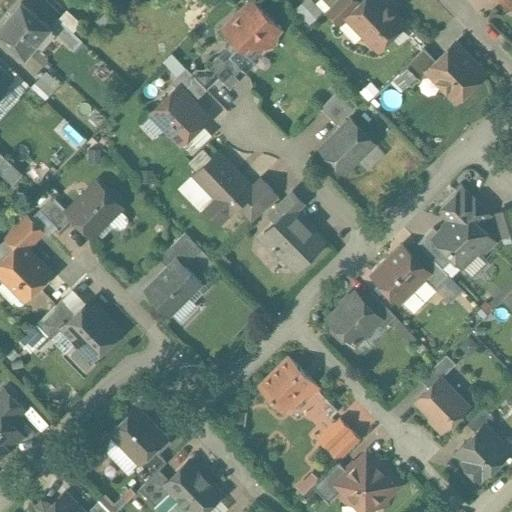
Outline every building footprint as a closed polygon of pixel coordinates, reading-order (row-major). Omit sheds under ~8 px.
[(281,28),(253,0),(223,30),(239,47),(229,58),(230,59),(241,70),(245,74),(256,64),(250,58),(281,28)] [(336,0),(330,7),(326,11),(340,25),(347,18),(346,17),(360,3),(357,0),(336,0)] [(404,23),(381,0),(363,0),(360,3),(346,17),(347,18),(366,37),(367,41),(370,44),(373,46),(376,47),(378,49),(404,23)] [(21,2),(0,26),(0,34),(25,56),(37,42),(41,46),(54,30),(50,27),(21,2)] [(81,41),(58,19),(50,27),(54,30),(74,50),(81,41)] [(484,73),(455,43),(436,61),(427,69),(428,70),(456,100),(484,73)] [(424,48),(398,73),(412,86),(428,70),(427,69),(436,61),(424,48)] [(230,59),(214,74),(218,78),(230,90),(239,81),(234,76),(241,70),(230,59)] [(207,66),(204,70),(196,69),(191,73),(207,90),(218,78),(214,74),(207,66)] [(43,68),(33,84),(49,94),(60,78),(43,68)] [(191,73),(186,68),(171,82),(177,88),(178,87),(193,103),(207,90),(191,73)] [(7,87),(0,80),(0,95),(8,87),(7,86),(7,87)] [(48,103),(30,86),(19,98),(37,114),(48,103)] [(193,103),(178,87),(177,88),(151,113),(181,143),(206,119),(198,111),(198,108),(193,103)] [(357,106),(340,89),(320,108),(337,126),(357,106)] [(384,154),(350,119),(320,149),(343,172),(357,159),(367,170),(384,154)] [(41,151),(31,162),(41,172),(51,162),(41,151)] [(251,187),(217,151),(192,176),(214,198),(204,207),(220,223),(237,206),(254,190),(251,187)] [(12,164),(0,152),(0,173),(2,175),(3,174),(12,164)] [(22,174),(12,164),(3,174),(13,183),(22,174)] [(277,195),(260,178),(251,187),(254,190),(237,206),(251,220),(277,195)] [(67,211),(67,212),(72,217),(90,236),(121,206),(119,204),(119,198),(114,193),(108,193),(97,182),(67,211)] [(458,192),(440,209),(451,220),(438,232),(433,237),(453,258),(462,267),(479,250),(482,253),(494,240),(479,224),(490,213),(473,196),(472,197),(464,188),(458,193),(458,192)] [(292,192),(269,214),(276,221),(281,226),(295,212),(304,203),(292,192)] [(67,211),(53,197),(39,210),(59,230),(72,217),(67,212),(67,211)] [(320,238),(295,212),(281,226),(276,221),(263,234),(262,240),(269,247),(272,247),(275,250),(276,249),(292,265),(299,266),(307,258),(306,251),(320,238)] [(28,214),(4,236),(14,248),(21,242),(27,248),(44,232),(28,214)] [(453,258),(433,237),(438,232),(434,227),(418,242),(423,248),(443,268),(453,258)] [(201,249),(184,232),(159,258),(169,267),(177,259),(184,266),(201,249)] [(14,248),(0,261),(0,274),(24,299),(51,273),(27,248),(21,242),(14,248)] [(403,245),(387,262),(383,262),(373,271),(373,274),(373,275),(398,301),(400,299),(415,284),(423,276),(428,271),(414,257),(403,245)] [(443,268),(423,248),(414,257),(428,271),(423,276),(434,287),(448,274),(443,268)] [(169,267),(146,290),(169,313),(200,282),(184,266),(177,259),(169,267)] [(425,295),(415,284),(400,299),(411,310),(416,310),(425,301),(425,295)] [(511,290),(502,300),(511,310),(511,308),(511,290)] [(396,316),(371,291),(362,299),(381,317),(377,321),(383,328),(396,316)] [(355,292),(327,319),(331,322),(331,330),(342,341),(349,341),(353,345),(377,321),(381,317),(362,299),(355,292)] [(62,299),(36,324),(51,339),(64,326),(63,326),(76,313),(62,299)] [(100,312),(97,315),(86,303),(76,313),(63,326),(64,326),(78,341),(78,347),(86,355),(92,355),(94,357),(120,332),(100,312)] [(405,344),(415,334),(397,316),(386,326),(405,344)] [(456,363),(447,354),(421,379),(429,388),(440,377),(441,377),(456,363)] [(319,388),(289,357),(258,387),(283,412),(302,393),(308,399),(319,388)] [(441,377),(440,377),(429,388),(416,401),(431,416),(431,420),(436,426),(441,426),(444,429),(468,405),(441,377)] [(24,408),(5,388),(0,392),(0,410),(10,421),(24,408)] [(166,437),(136,406),(110,432),(138,462),(139,462),(153,448),(166,437)] [(484,407),(467,424),(476,432),(484,424),(485,424),(493,416),(484,407)] [(0,453),(21,433),(10,421),(0,410),(0,453)] [(350,428),(340,417),(318,438),(329,449),(350,428)] [(476,432),(457,450),(466,459),(463,462),(480,479),(509,449),(485,424),(484,424),(476,432)] [(350,428),(329,449),(338,459),(360,438),(350,428)] [(153,448),(139,462),(138,462),(131,469),(145,483),(159,470),(167,462),(153,448)] [(347,471),(335,483),(342,490),(363,511),(367,511),(374,505),(376,507),(382,507),(388,502),(388,493),(398,484),(390,476),(390,468),(382,460),(374,460),(366,453),(347,471)] [(168,480),(165,483),(172,490),(192,511),(201,511),(221,493),(189,460),(168,480)] [(337,461),(312,485),(329,502),(342,490),(335,483),(347,471),(337,461)] [(145,483),(139,489),(155,506),(172,490),(165,483),(168,480),(159,470),(145,483)] [(312,470),(297,484),(304,491),(319,477),(312,470)] [(83,511),(64,492),(51,505),(48,502),(41,500),(36,506),(37,511),(83,511)] [(109,511),(99,500),(86,511),(109,511)]
